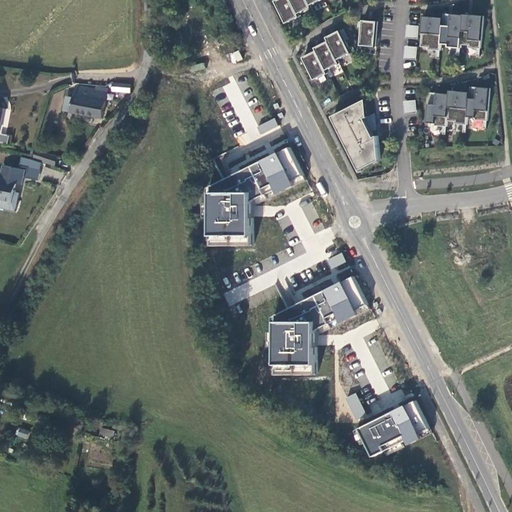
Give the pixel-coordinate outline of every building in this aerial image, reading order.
[(276,0),(288,22),(301,15),(300,12),(313,6),(312,4),(319,0),(276,0)] [(434,15),(425,14),(423,45),(431,45),(430,48),(440,49),(439,56),(442,56),(443,42),(451,43),(450,45),(460,46),(459,54),(462,54),(463,43),(471,44),(471,46),(480,47),(479,54),(482,55),(485,14),(479,13),(465,12),(465,13),(456,12),(445,11),(445,16),(434,15)] [(373,19),(365,18),(365,20),(364,26),(363,43),(378,45),(380,20),(373,19)] [(406,25),(405,37),(417,37),(418,25),(406,25)] [(334,33),(329,36),(331,39),(323,43),(317,46),(319,49),(312,53),(306,56),(317,78),(330,71),(328,69),(342,62),(340,58),(353,51),(351,46),(347,39),(345,34),(342,29),(334,33)] [(404,45),(403,58),(416,59),(417,46),(404,45)] [(239,51),(229,54),(232,63),(242,60),(239,51)] [(131,85),(119,84),(119,91),(131,92),(131,85)] [(75,97),(73,96),(68,110),(104,117),(110,86),(98,85),(97,88),(77,85),(75,97)] [(463,90),(452,89),(451,93),(439,92),(432,91),(429,121),(437,122),(437,124),(446,125),(445,132),(448,133),(449,119),(457,120),(457,122),(466,123),(465,130),(468,131),(470,115),(477,116),(477,118),(486,119),(486,127),(489,127),(492,87),(484,86),(472,85),(472,90),(463,90)] [(403,100),(404,113),(416,112),(415,99),(403,100)] [(360,172),(380,162),(379,147),(378,137),(375,139),(375,115),(368,118),(367,101),(333,118),(360,172)] [(256,126),(260,134),(278,126),(274,118),(256,126)] [(241,145),(249,142),(245,133),(238,136),(241,145)] [(309,179),(293,146),(216,185),(216,243),(256,243),(256,200),(262,197),(264,202),(309,179)] [(66,157),(37,147),(34,157),(46,161),(63,167),(66,157)] [(46,161),(34,157),(24,155),(21,164),(30,166),(29,169),(44,172),(46,161)] [(4,163),(1,178),(19,181),(24,182),(26,168),(4,163)] [(44,172),(30,169),(28,176),(42,179),(44,172)] [(1,178),(0,177),(0,197),(3,198),(15,200),(15,196),(17,190),(19,181),(1,178)] [(15,200),(3,198),(2,206),(18,209),(20,197),(15,196),(15,200)] [(331,269),(346,263),(342,253),(327,259),(331,269)] [(371,310),(354,276),(277,315),(275,346),(282,347),(281,371),(316,374),(318,336),(371,310)] [(345,398),(356,419),(366,415),(356,393),(345,398)] [(432,432),(416,401),(359,429),(373,457),(413,437),(415,441),(432,432)] [(116,430),(103,427),(102,433),(114,437),(116,430)] [(30,431),(21,428),(19,434),(28,438),(30,431)]
